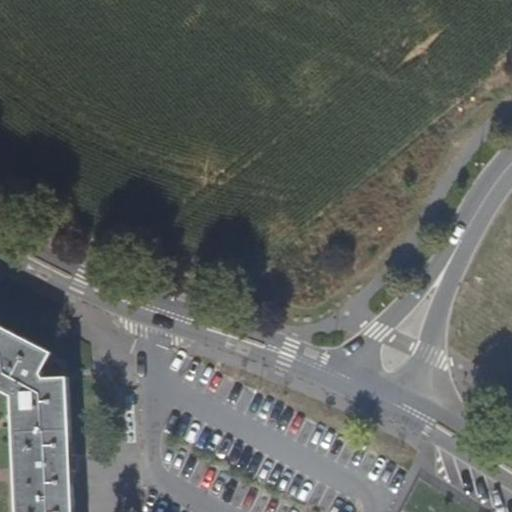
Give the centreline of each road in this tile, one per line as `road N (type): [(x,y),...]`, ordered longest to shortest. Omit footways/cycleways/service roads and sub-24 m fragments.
road 1 (residential): [(0,256),(367,404)]
road 2 (residential): [(345,368),(149,302),(0,232)]
road 3 (residential): [(367,404),(511,485)]
road 4 (residential): [(457,248),(345,368)]
road 5 (residential): [(411,397),(457,248)]
